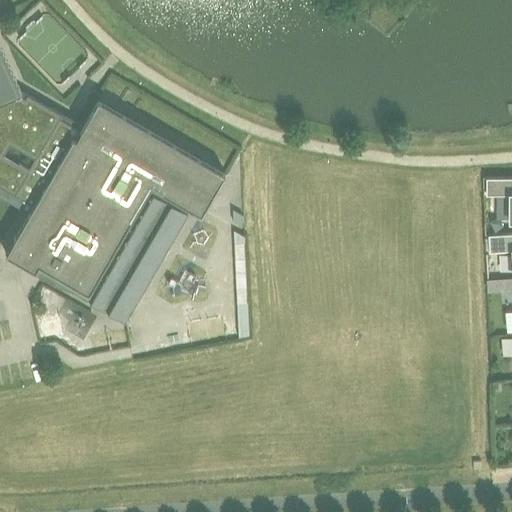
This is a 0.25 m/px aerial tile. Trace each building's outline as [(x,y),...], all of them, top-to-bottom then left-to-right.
[(0,184),(15,193),(30,166),(5,152),(11,141),(36,156),(54,124),(55,125),(62,113),(27,93),(25,97),(18,93),(21,91),(0,43),(0,184)] [(75,137),(55,125),(54,124),(36,156),(30,166),(15,193),(33,204),(5,252),(35,269),(38,262),(72,282),(68,288),(125,321),(191,207),(201,212),(225,171),(98,98),(75,137)] [(510,194),(510,218),(511,218),(511,176),(486,177),(486,194),(510,194)] [(511,232),(488,234),(489,251),(511,249),(511,232)] [(244,241),(234,242),(235,258),(245,257),(244,241)]
